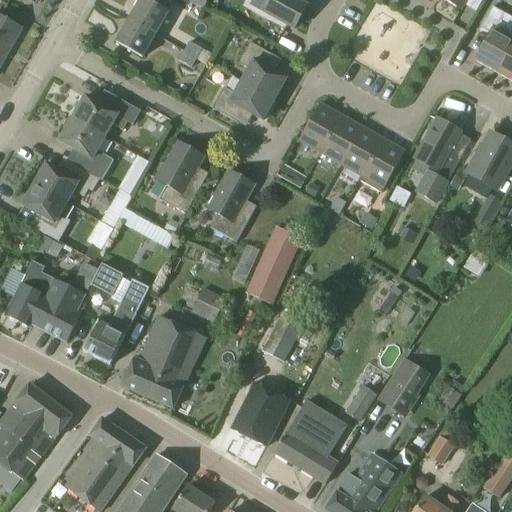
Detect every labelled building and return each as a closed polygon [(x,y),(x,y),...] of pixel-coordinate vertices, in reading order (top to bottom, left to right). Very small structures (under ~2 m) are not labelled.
[(140,0),(128,22),(155,37),(168,14),(144,0),(140,0)] [(268,0),(261,13),(294,31),(307,9),(291,0),(268,0)] [(440,0),(461,12),(467,0),(440,0)] [(475,63),(496,75),(511,46),(511,19),(491,8),(480,29),(491,35),(475,63)] [(0,69),(5,61),(3,60),(17,35),(8,29),(10,25),(0,18),(0,69)] [(115,45),(142,60),(155,37),(128,22),(115,45)] [(183,53),(195,60),(201,50),(188,43),(183,53)] [(241,84),(274,102),(286,81),(264,69),(271,57),(250,45),(238,66),(248,72),(241,84)] [(511,46),(496,75),(511,84),(511,46)] [(178,62),(190,69),(195,60),(183,53),(178,62)] [(240,111),(262,123),(274,102),(241,84),(235,96),(224,90),(212,111),(233,123),(240,111)] [(84,98),(71,121),(104,139),(111,127),(121,133),(126,124),(131,127),(139,114),(116,100),(109,112),(84,98)] [(298,144),(320,156),(341,118),(320,106),(298,144)] [(320,156),(341,167),(362,130),(341,118),(320,156)] [(160,140),(165,129),(146,119),(140,130),(160,140)] [(80,155),(74,167),(98,180),(101,182),(112,162),(96,152),(104,139),(71,121),(58,143),(80,155)] [(423,199),(435,206),(461,159),(450,153),(460,134),(454,131),(453,125),(446,121),(441,124),(437,121),(414,161),(430,170),(420,187),(423,199)] [(341,167),(362,179),(383,142),(362,130),(341,167)] [(468,175),(495,191),(511,162),(511,149),(490,136),(468,175)] [(360,183),(381,195),(405,154),(383,142),(362,179),(360,183)] [(159,202),(186,217),(201,189),(189,183),(203,159),(178,145),(165,169),(163,167),(155,182),(166,188),(159,202)] [(33,186),(66,205),(73,193),(83,198),(87,191),(91,193),(98,180),(74,167),(67,178),(45,165),(33,186)] [(210,230),(236,245),(252,218),(240,211),(253,187),(229,174),(216,197),(213,196),(205,210),(217,217),(210,230)] [(37,232),(58,243),(69,223),(59,217),(66,205),(33,186),(21,207),(43,220),(37,232)] [(125,212),(132,196),(117,190),(102,224),(114,229),(116,225),(170,247),(176,233),(125,212)] [(473,223),(484,229),(499,202),(488,196),(473,223)] [(245,295),(272,308),(303,240),(275,227),(245,295)] [(30,327),(66,344),(81,313),(77,311),(84,296),(40,275),(43,269),(32,263),(5,317),(8,319),(9,323),(15,325),(19,324),(29,329),(30,327)] [(87,292),(90,286),(97,271),(83,263),(72,284),(87,292)] [(90,286),(111,297),(122,276),(101,265),(98,271),(97,271),(90,286)] [(83,353),(110,367),(126,337),(124,335),(148,290),(131,281),(130,284),(129,284),(120,301),(124,303),(111,329),(99,322),(83,353)] [(192,312),(209,320),(219,296),(203,288),(192,312)] [(261,353),(282,364),(302,325),(281,314),(261,353)] [(121,389),(173,410),(206,340),(159,318),(139,363),(133,360),(121,389)] [(376,401),(400,416),(427,376),(403,361),(376,401)] [(231,430),(266,448),(289,402),(255,384),(231,430)] [(0,434),(0,464),(24,483),(72,419),(29,386),(13,408),(0,425),(0,433),(1,434),(0,434)] [(336,428),(350,437),(376,396),(362,387),(336,428)] [(439,403),(451,411),(461,397),(448,389),(439,403)] [(65,489),(96,511),(101,511),(145,450),(102,420),(89,438),(97,443),(65,489)] [(274,454),(325,486),(338,466),(327,459),(333,449),(303,429),(296,440),(287,434),(274,454)] [(427,457),(441,467),(453,448),(439,439),(427,457)] [(511,480),(511,455),(508,452),(483,489),(499,500),(511,480)] [(326,509),(330,511),(376,511),(401,474),(370,454),(354,480),(348,476),(326,509)] [(118,511),(162,511),(186,477),(156,456),(118,511)] [(210,511),(215,505),(187,487),(172,511),(173,511),(210,511)] [(415,511),(453,511),(459,504),(447,496),(440,508),(425,498),(415,511)]
